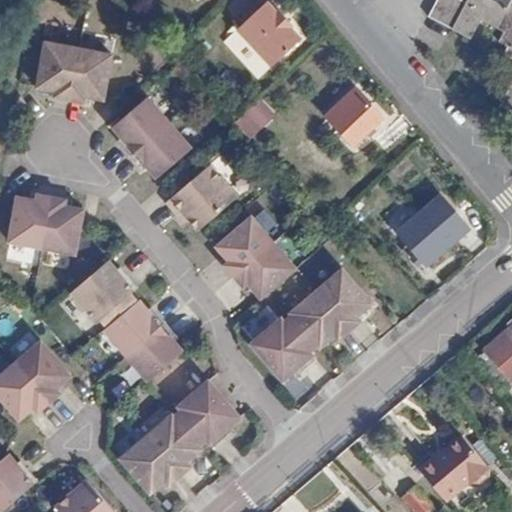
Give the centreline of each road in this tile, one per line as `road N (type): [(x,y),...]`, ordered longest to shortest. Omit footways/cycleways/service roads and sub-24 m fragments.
road 1 (residential): [(58,137),(214,311),(237,366),(304,443)]
road 2 (residential): [(511,267),(304,443)]
road 3 (residential): [(343,0),(511,202)]
